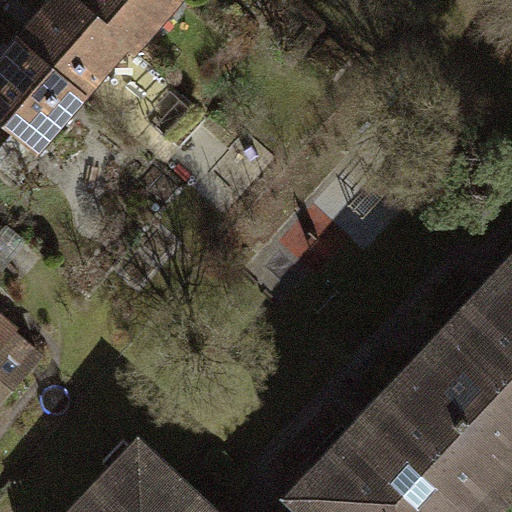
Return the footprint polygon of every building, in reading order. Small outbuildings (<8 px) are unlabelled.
[(120,43),(70,0),(42,0),(26,19),(10,38),(75,94),(120,43)] [(70,0),(120,43),(127,49),(168,0),(70,0)] [(75,94),(10,38),(0,48),(0,122),(29,147),(75,94)] [(511,249),(490,272),(465,299),(511,343),(511,249)] [(419,347),(375,394),(485,498),(511,469),(511,343),(465,299),(419,347)] [(0,319),(0,389),(31,354),(2,329),(6,325),(0,319)] [(359,411),(285,488),(298,500),(286,511),(471,511),(485,498),(375,394),(359,411)] [(206,511),(130,440),(61,511),(206,511)]
